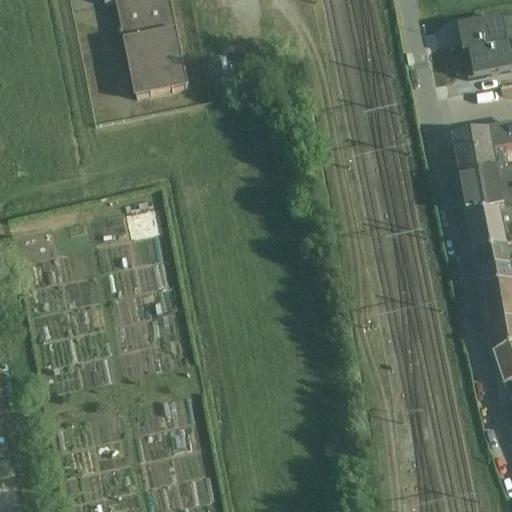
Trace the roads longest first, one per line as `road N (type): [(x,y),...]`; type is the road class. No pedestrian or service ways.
road 1 (track): [(398,511),(325,85),(309,39),(281,0)]
road 2 (residential): [(408,0),(511,464)]
